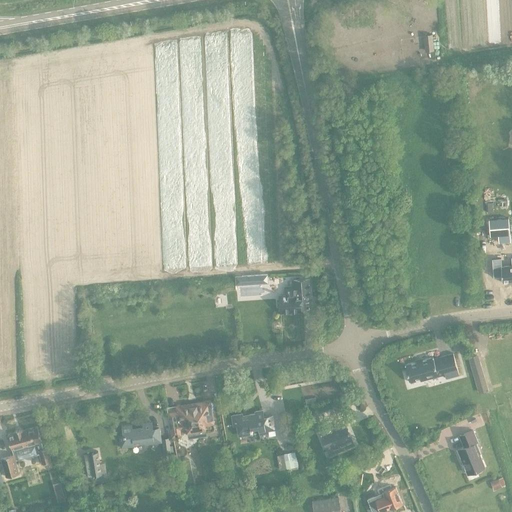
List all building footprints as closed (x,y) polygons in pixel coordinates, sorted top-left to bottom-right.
[(423,35),(425,52),(434,51),(432,34),(423,35)] [(508,218),(488,219),(490,236),(498,235),(510,234),(508,218)] [(501,258),(492,258),(493,277),(501,276),(502,282),(511,281),(511,256),(511,257),(511,265),(501,266),(501,258)] [(286,296),(279,296),(280,312),(300,311),(299,303),(303,302),(302,299),(310,299),(309,279),(293,280),(294,287),(285,287),(286,296)] [(405,364),(410,381),(444,372),(446,378),(459,374),(453,353),(434,358),(433,356),(405,364)] [(477,354),(469,357),(479,393),(480,392),(486,391),(487,390),(477,354)] [(176,412),(168,414),(172,437),(180,435),(179,429),(187,428),(188,431),(204,428),(204,425),(212,424),(209,401),(189,405),(175,407),(176,412)] [(255,414),(248,415),(248,417),(241,418),(240,415),(231,416),(233,426),(237,425),(239,436),(251,434),(251,432),(258,430),(259,434),(268,433),(268,436),(275,435),(274,429),(272,417),(262,418),(261,411),(255,412),(255,414)] [(141,423),(142,428),(132,430),(131,424),(122,426),(124,435),(120,435),(121,447),(133,445),(133,441),(140,439),(141,441),(145,441),(146,443),(160,441),(158,428),(151,429),(150,421),(141,423)] [(13,454),(1,457),(6,476),(7,476),(8,479),(18,476),(18,473),(19,473),(15,460),(18,459),(16,451),(34,446),(36,454),(39,453),(42,463),(51,460),(47,447),(43,449),(41,441),(37,426),(22,430),(22,428),(14,431),(14,432),(7,434),(11,449),(12,449),(13,454)] [(322,432),(320,433),(326,449),(332,447),(338,444),(341,450),(354,445),(351,439),(346,427),(339,429),(338,426),(322,432)] [(458,448),(463,462),(462,464),(464,466),(465,467),(468,472),(485,465),(475,442),(478,441),(473,429),(460,435),(464,446),(458,448)] [(162,438),(164,454),(171,453),(169,437),(162,438)] [(84,453),(88,476),(101,474),(97,451),(84,453)] [(294,452),(284,454),(286,468),(297,466),(294,452)] [(189,459),(176,462),(182,490),(194,488),(189,459)] [(367,459),(360,462),(363,469),(370,467),(367,459)] [(498,478),(491,481),(494,489),(501,486),(498,478)] [(376,500),(381,511),(390,508),(390,509),(403,504),(396,487),(383,492),(385,496),(376,500)] [(63,491),(56,493),(58,501),(65,499),(63,491)] [(313,500),(314,511),(340,511),(339,496),(313,500)]
